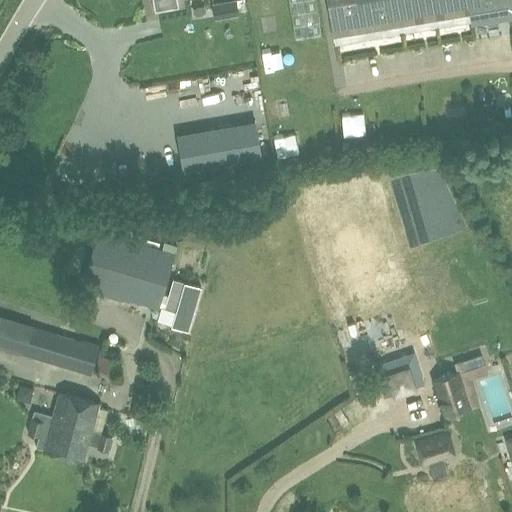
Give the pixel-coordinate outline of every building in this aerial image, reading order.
[(233,0),(212,4),(215,18),(236,14),(233,0)] [(288,0),(294,37),(320,33),(314,0),(288,0)] [(365,5),(364,1),(348,4),(349,8),(332,11),(336,34),(353,31),(352,27),(368,24),(369,29),(386,26),(385,22),(402,19),(398,0),(381,0),(382,2),(365,5)] [(402,23),(435,18),(432,0),(398,0),(402,19),(402,23)] [(466,0),(432,0),(435,18),(468,12),(468,8),(466,0)] [(466,0),(468,8),(487,4),(488,9),(508,5),(507,0),(466,0)] [(235,71),(236,93),(246,92),(245,71),(235,71)] [(105,90),(105,112),(124,112),(124,90),(105,90)] [(336,136),(357,135),(356,112),(334,113),(336,136)] [(261,158),(255,121),(176,135),(183,171),(261,158)] [(0,159),(12,163),(19,141),(0,135),(0,159)] [(98,230),(81,287),(158,310),(174,252),(98,230)] [(171,324),(187,329),(199,287),(172,279),(164,307),(175,310),(171,324)] [(0,346),(89,375),(99,345),(0,314),(0,346)] [(411,348),(373,361),(383,391),(421,379),(411,348)] [(472,357),(475,365),(484,362),(482,354),(472,357)] [(459,375),(468,372),(464,360),(455,363),(458,371),(459,375)] [(487,371),(484,362),(475,365),(478,374),(487,371)] [(458,371),(434,380),(438,391),(446,415),(470,407),(462,383),(459,375),(458,371)] [(145,406),(147,395),(130,391),(128,403),(145,406)] [(43,449),(57,452),(66,419),(79,423),(85,399),(59,392),(52,416),(33,410),(27,433),(38,436),(35,446),(43,449)] [(99,403),(85,399),(79,423),(66,419),(57,452),(84,460),(88,444),(108,450),(112,434),(92,429),(99,403)] [(469,466),(447,472),(443,462),(456,458),(447,429),(414,439),(423,468),(429,467),(432,476),(422,479),(431,511),(460,511),(480,506),(469,466)]
